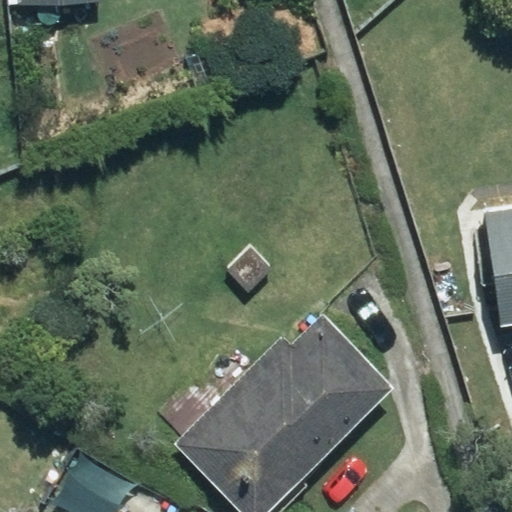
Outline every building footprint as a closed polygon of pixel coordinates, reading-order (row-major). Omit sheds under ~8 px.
[(362,182),(330,88),(233,120),(265,215),(362,182)] [(145,166),(163,157),(147,124),(105,145),(127,189),(151,177),(145,166)] [(511,194),(491,198),(507,311),(511,310),(511,194)] [(293,338),(284,329),(171,439),(243,511),(263,511),(393,385),(321,312),(293,338)] [(70,455),(55,484),(110,511),(125,482),(70,455)]
